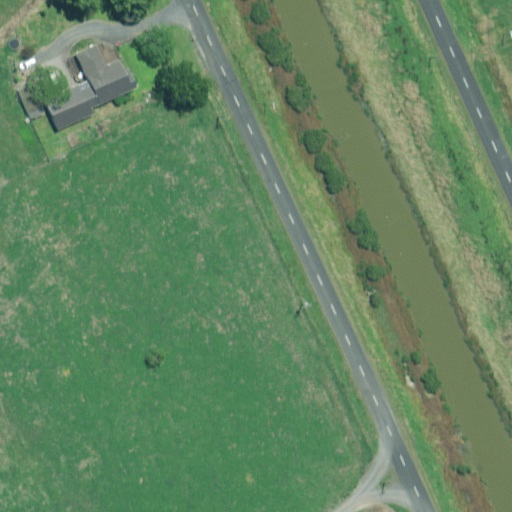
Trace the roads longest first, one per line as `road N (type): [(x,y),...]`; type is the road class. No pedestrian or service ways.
road 1 (unclassified): [(413,511),(181,0)]
road 2 (unclassified): [(421,0),(511,197)]
